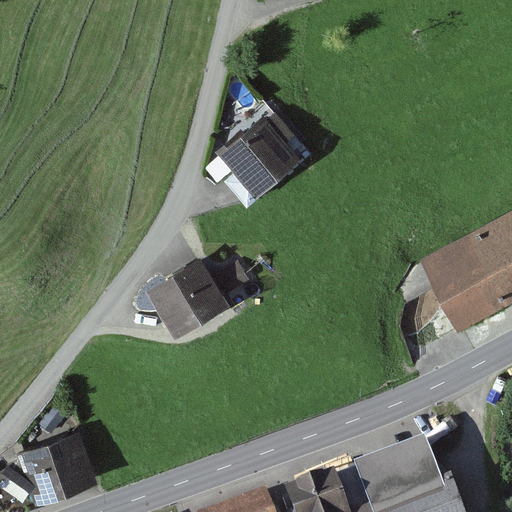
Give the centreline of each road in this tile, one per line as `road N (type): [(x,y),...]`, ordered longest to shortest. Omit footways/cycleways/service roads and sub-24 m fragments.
road 1 (unclassified): [(231,0),(187,184),(150,250),(0,438)]
road 2 (tertiary): [(107,511),(434,387),(511,346)]
